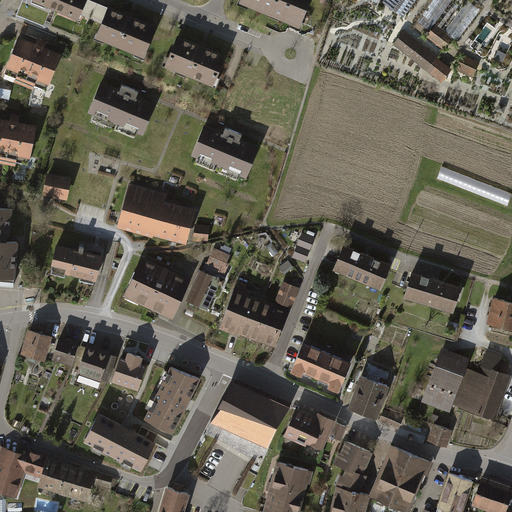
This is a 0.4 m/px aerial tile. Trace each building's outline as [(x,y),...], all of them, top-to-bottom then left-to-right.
[(33,0),(33,1),(45,7),(45,5),(79,20),(81,14),(87,0),(33,0)] [(91,0),(87,0),(81,14),(91,18),(98,3),(91,0)] [(315,1),(312,0),(243,0),(242,2),(304,27),(315,1)] [(415,0),(385,0),(384,2),(403,16),(415,0)] [(453,0),(433,0),(418,20),(431,30),(436,24),(453,0)] [(480,11),(466,1),(445,30),(459,40),(480,11)] [(102,23),(109,7),(98,3),(91,18),(102,23)] [(158,28),(109,7),(102,23),(98,32),(97,32),(94,39),(104,43),(105,41),(146,58),(158,28)] [(452,41),(435,27),(428,36),(445,50),(452,41)] [(454,70),(405,31),(394,44),(444,84),(454,70)] [(41,44),(19,35),(3,74),(47,91),(62,52),(41,44)] [(225,57),(176,38),(165,66),(214,85),(225,57)] [(480,62),(464,56),(458,71),(473,77),(480,62)] [(117,87),(99,80),(86,110),(141,132),(154,102),(135,94),(137,88),(120,81),(117,87)] [(38,130),(0,122),(0,153),(33,160),(38,130)] [(221,132),(202,124),(190,154),(246,177),(259,146),(238,138),(241,131),(224,125),(221,132)] [(511,191),(443,167),(439,179),(510,204),(511,198),(511,191)] [(69,181),(48,176),(45,191),(66,195),(69,181)] [(118,226),(186,245),(195,209),(165,201),(167,194),(130,184),(118,226)] [(13,207),(0,205),(0,283),(16,285),(19,241),(8,240),(8,235),(11,235),(13,207)] [(210,225),(194,223),(192,238),(208,240),(210,225)] [(307,260),(316,235),(303,231),(294,256),(307,260)] [(85,250),(57,243),(51,269),(53,269),(52,273),(65,276),(66,273),(81,277),(80,280),(94,283),(95,280),(98,281),(104,255),(85,250)] [(208,264),(225,271),(234,252),(216,244),(208,264)] [(391,264),(345,244),(334,269),(380,289),(391,264)] [(123,295),(173,318),(191,280),(142,257),(123,295)] [(219,278),(200,269),(185,301),(207,311),(220,285),(223,286),(226,279),(220,277),(219,278)] [(436,280),(412,273),(405,299),(453,313),(461,287),(436,280)] [(275,305),(233,290),(219,328),(234,334),(240,337),(241,335),(275,348),(289,311),(291,312),(299,289),(283,283),(275,305)] [(511,302),(494,299),(488,324),(511,329),(511,302)] [(50,336),(30,330),(23,352),(28,353),(27,359),(35,362),(37,356),(43,358),(50,336)] [(78,344),(59,338),(53,356),(72,362),(78,344)] [(115,356),(87,346),(75,379),(97,386),(100,378),(107,380),(115,356)] [(355,368),(305,346),(295,367),(346,389),(355,368)] [(469,357),(442,348),(421,403),(449,414),(453,404),(494,420),(511,375),(507,376),(511,362),(502,359),(504,354),(488,349),(480,373),(465,368),(469,357)] [(127,359),(120,357),(113,379),(138,387),(145,366),(139,364),(141,356),(129,352),(127,359)] [(200,379),(172,366),(169,372),(164,370),(160,378),(163,380),(154,399),(151,397),(146,407),(149,409),(145,417),(174,432),(189,401),(200,379)] [(221,406),(210,421),(248,437),(267,447),(278,428),(290,406),(269,397),(234,381),(226,397),(223,396),(218,405),(221,406)] [(389,392),(360,381),(350,407),(379,418),(389,392)] [(306,416),(293,411),(283,433),(322,451),(330,434),(338,437),(340,431),(344,422),(322,412),(320,416),(317,422),(306,416)] [(98,414),(84,441),(142,471),(156,443),(155,442),(139,433),(123,426),(98,414)] [(451,432),(433,425),(427,439),(446,446),(451,432)] [(142,427),(139,433),(155,442),(158,435),(142,427)] [(374,452),(344,440),(333,462),(343,467),(334,485),(328,511),(364,511),(368,491),(363,490),(358,488),(365,472),(371,457),(374,452)] [(0,493),(17,498),(25,473),(21,465),(25,454),(24,453),(22,453),(2,446),(0,452),(0,493)] [(427,462),(390,446),(385,457),(369,494),(406,510),(421,477),(427,462)] [(21,465),(25,473),(41,478),(47,459),(44,458),(40,456),(41,454),(31,451),(31,454),(25,452),(24,453),(25,454),(21,465)] [(47,459),(41,478),(38,487),(59,494),(68,465),(63,463),(63,465),(60,464),(58,463),(59,460),(48,457),(47,459)] [(301,511),(312,468),(275,460),(263,511),(264,511),(301,511)] [(68,465),(59,494),(59,495),(86,502),(95,473),(93,473),(68,465)] [(118,478),(97,472),(94,483),(115,489),(118,478)] [(472,480),(450,472),(435,511),(433,511),(424,508),(422,511),(461,511),(472,480)] [(493,479),(482,476),(472,505),(494,511),(505,511),(511,493),(511,485),(502,482),(493,479)] [(184,511),(190,493),(167,486),(159,511),(184,511)]
